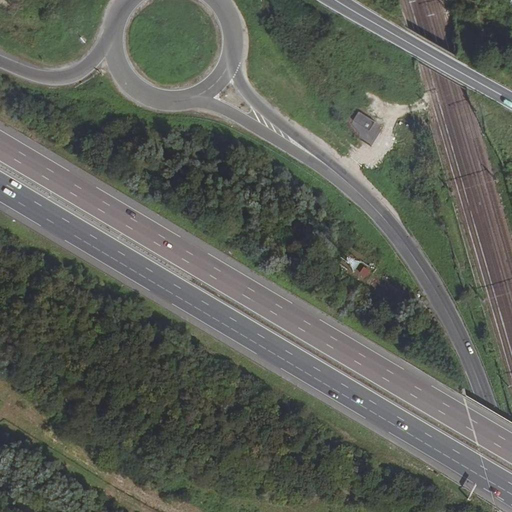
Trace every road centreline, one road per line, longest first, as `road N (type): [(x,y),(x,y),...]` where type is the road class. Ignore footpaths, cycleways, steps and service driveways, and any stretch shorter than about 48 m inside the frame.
road 1 (motorway): [(0,183),(511,486)]
road 2 (motorway): [(511,445),(0,143)]
road 3 (tertiary): [(511,488),(487,404),(441,300),(382,216),(328,166)]
road 4 (primary): [(333,0),(511,103)]
road 5 (tertiary): [(328,166),(257,105),(232,39)]
road 6 (tertiary): [(185,101),(219,109),(328,166)]
road 7 (motorway): [(113,24),(71,78),(32,76),(0,63)]
road 8 (primary): [(113,24),(123,78),(160,101),(185,101)]
